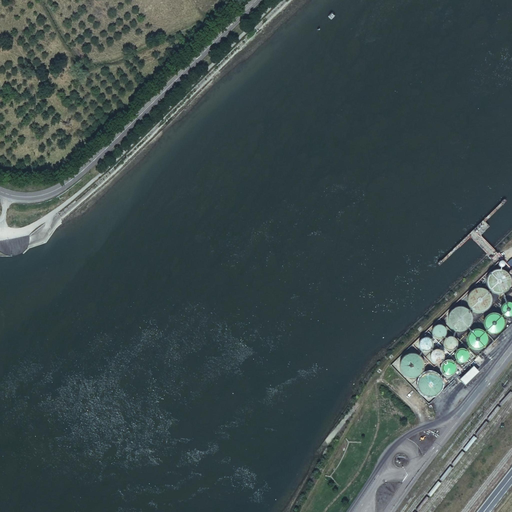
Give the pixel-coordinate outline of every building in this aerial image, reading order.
[(493,273),(490,274),(489,275),(488,275),(487,277),(486,278),(486,279),(485,281),(485,282),(485,283),(485,287),(485,288),(486,290),(487,291),(490,294),(491,294),(493,295),(494,296),(496,296),(498,296),(500,296),(503,294),(505,292),(506,291),(507,288),(508,287),(509,285),(509,283),(509,281),(508,280),(507,278),(506,276),(503,274),(502,273),(498,272),(496,272),(495,272),(493,273)] [(471,291),(469,293),(468,294),(466,296),(465,297),(465,299),(465,300),(465,302),(465,304),(465,305),(466,307),(466,308),(467,310),(470,312),(471,313),(473,313),(475,314),(477,314),(481,313),(482,312),(486,310),(487,309),(487,307),(488,305),(488,303),(488,300),(488,299),(487,297),(486,295),(484,293),(483,292),(480,291),(477,290),(474,291),(471,291)] [(502,305),(501,306),(500,307),(499,309),(499,310),(499,313),(500,314),(500,316),(501,317),(503,317),(504,318),(506,318),(507,318),(508,318),(510,317),(511,316),(511,314),(511,307),(511,306),(509,304),(507,304),(505,304),(504,304),(502,305)] [(453,310),(450,311),(449,313),(447,315),(447,317),(446,320),(446,323),(447,325),(448,327),(450,329),(451,331),(453,331),(455,332),(459,332),(461,332),(462,332),(464,331),(466,330),(467,328),(468,327),(469,325),(470,323),(470,320),(470,319),(469,317),(468,315),(467,313),(466,311),(464,310),(462,310),(457,309),(456,309),(453,310)] [(486,316),(485,317),(484,318),(484,319),(483,321),(482,322),(482,323),(482,327),(483,328),(483,329),(485,331),(486,332),(488,333),(489,334),(491,334),(493,334),(494,334),(497,333),(499,331),(501,329),(502,327),(502,326),(502,323),(502,321),(501,319),(499,317),(497,315),(495,314),(494,314),(492,314),(490,314),(488,315),(486,316)] [(432,327),(431,329),(430,330),(429,332),(429,334),(429,336),(430,337),(431,339),(433,340),(435,341),(436,341),(438,340),(440,340),(441,338),(443,337),(443,335),(443,333),(443,331),(442,330),(441,328),(440,327),(438,327),(436,326),(434,327),(432,327)] [(470,331),(468,332),(468,333),(467,334),(466,336),(465,338),(465,340),(465,342),(466,344),(467,346),(468,347),(469,348),(472,349),(474,350),(477,350),(479,349),(481,348),(483,346),(485,343),(485,340),(485,337),(484,336),(483,334),(481,332),(479,331),(475,330),(472,331),(470,331)] [(420,339),(418,341),(418,342),(417,343),(416,344),(416,346),(418,350),(420,351),(423,352),(425,352),(426,352),(429,350),(430,348),(431,346),(431,343),(430,342),(429,341),(427,339),(426,338),(424,338),(423,338),(420,339)] [(446,339),(444,340),(442,341),(441,344),(441,347),(441,349),(443,351),(445,352),(448,353),(451,352),(453,351),(454,348),(455,346),(455,343),(453,341),(451,339),(449,338),(446,339)] [(433,351),(431,352),(429,354),(428,356),(428,358),(429,361),(430,363),(432,364),(435,365),(437,364),(440,363),(441,361),(442,359),(442,356),(441,354),(440,352),(438,351),(435,350),(433,351)] [(456,351),(455,352),(453,353),(453,356),(452,358),(453,361),(454,362),(455,363),(457,364),(459,364),(461,364),(463,363),(464,362),(465,361),(466,360),(467,356),(466,354),(465,352),(464,351),(462,350),(460,350),(458,350),(456,351)] [(411,354),(408,354),(406,355),(403,357),(402,359),(400,361),(399,364),(399,367),(400,369),(401,372),(402,374),(405,376),(407,377),(410,378),(413,378),(415,377),(418,376),(420,374),(422,372),(423,369),(423,367),(423,364),(422,361),(421,359),(419,357),(417,355),(414,354),(411,354)] [(445,362),(443,363),(441,364),(440,366),(439,368),(440,371),(440,373),(442,374),(444,376),(446,376),(448,376),(450,375),(452,374),(453,372),(453,370),(453,368),(453,366),(451,364),(449,363),(447,362),(445,362)] [(459,377),(464,383),(478,370),(476,367),(478,365),(475,362),(459,377)] [(431,373),(427,373),(424,374),(421,376),(419,379),(418,382),(417,385),(418,389),(420,392),(423,394),(426,396),(429,396),(433,396),(436,394),(439,392),(441,389),(441,385),(441,382),(440,378),(437,376),(434,374),(431,373)]
